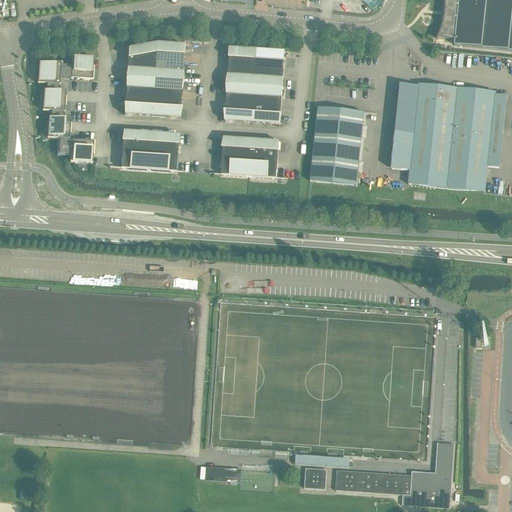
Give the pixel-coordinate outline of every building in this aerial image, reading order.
[(511,0),(444,0),(445,5),(444,15),(442,25),(439,35),(435,44),(436,45),(438,39),(455,41),(454,46),(511,52),(511,0)] [(128,50),(127,61),(155,63),(156,45),(128,50)] [(156,45),(155,63),(182,65),(184,46),(176,46),(156,45)] [(230,49),(228,68),(256,70),(257,51),(230,49)] [(257,51),(256,70),(283,72),(285,53),(257,51)] [(71,67),(66,67),(65,79),(92,81),(93,60),(72,58),(71,59),(72,59),(71,67)] [(127,61),(126,79),(154,81),(155,63),(127,61)] [(39,85),(46,85),(58,86),(59,86),(60,79),(65,79),(66,67),(61,67),(61,65),(39,63),(38,85),(39,85)] [(155,63),(154,81),(181,83),(182,65),(155,63)] [(228,68),(227,86),(255,88),(256,70),(228,68)] [(256,70),(255,88),(282,89),(283,72),(256,70)] [(126,79),(125,97),(153,99),(154,81),(126,79)] [(154,81),(153,99),(180,101),(181,83),(154,81)] [(43,112),(51,113),(63,114),(64,114),(65,92),(58,91),(58,86),(46,85),(46,91),(45,91),(45,90),(44,90),(43,112)] [(227,86),(226,104),(254,106),(255,88),(227,86)] [(392,164),(391,170),(396,170),(410,172),(409,186),(485,194),(495,94),(419,86),(419,88),(400,86),(392,164)] [(255,88),(254,106),(281,107),(282,89),(255,88)] [(124,116),(151,118),(153,99),(125,97),(124,116)] [(153,99),(151,118),(179,119),(180,101),(153,99)] [(225,122),(252,124),(254,106),(226,104),(225,122)] [(254,106),(252,124),(280,126),(281,107),(254,106)] [(310,183),(311,183),(311,181),(356,186),(356,187),(357,187),(364,114),(318,109),(310,183)] [(48,139),(59,140),(69,141),(70,119),(69,119),(62,119),(63,114),(51,113),(51,118),(50,118),(49,118),(47,140),(48,140),(48,139)] [(120,170),(175,173),(176,170),(178,136),(176,136),(123,133),(120,169),(120,170)] [(224,139),(222,158),(250,160),(251,141),(224,139)] [(58,155),(68,156),(71,156),(70,162),(70,163),(92,165),(92,164),(93,143),(69,142),(69,141),(59,140),(59,144),(58,150),(58,155)] [(251,141),(250,160),(278,162),(279,143),(251,141)] [(68,157),(68,156),(58,155),(58,150),(59,144),(58,144),(57,148),(57,156),(68,157)] [(221,176),(249,178),(250,160),(222,158),(221,176)] [(250,160),(249,178),(276,180),(278,162),(250,160)] [(425,508),(450,510),(450,506),(454,446),(437,445),(435,475),(412,473),(411,477),(337,472),(335,492),(403,497),(402,507),(425,508)] [(205,482),(239,484),(240,472),(206,469),(205,482)] [(306,470),(304,490),(325,491),(327,471),(306,470)]
